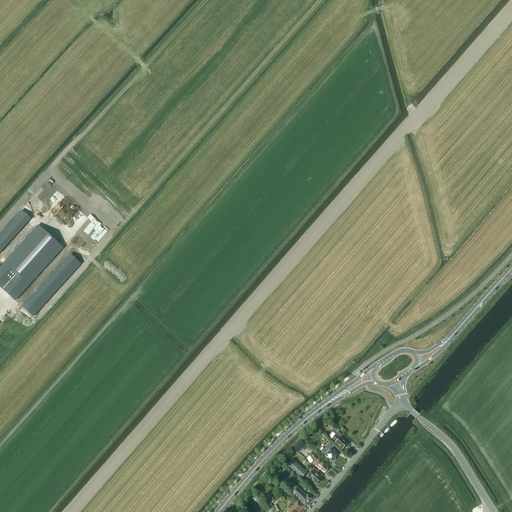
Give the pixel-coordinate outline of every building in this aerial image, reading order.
[(0,250),(29,219),(21,211),(0,234),(0,250)] [(0,294),(4,298),(2,299),(7,303),(10,299),(13,302),(57,254),(34,233),(0,269),(0,294)] [(342,449),(347,444),(340,438),(342,436),(338,432),(331,439),(342,449)] [(300,439),(292,447),(299,453),(306,445),(300,439)] [(330,443),(324,449),(321,452),(326,456),(326,457),(327,458),(328,457),(332,461),(333,460),(334,461),(335,459),(335,458),(338,454),(331,448),(334,446),(330,443)] [(327,467),(315,456),(316,454),(313,452),(309,456),(316,462),(317,461),(317,462),(315,465),(320,470),(321,469),(325,472),(328,469),(327,468),(327,467)] [(307,473),(293,459),(287,465),(302,478),(307,473)] [(322,478),(314,470),(308,476),(317,484),(322,478)] [(305,506),(309,502),(312,499),(306,493),(305,494),(297,486),(291,492),(300,501),(302,503),(305,506)] [(276,496),(271,491),(265,496),(272,503),(279,497),(277,495),(276,496)] [(299,511),(305,506),(297,499),(289,508),(288,507),(285,510),(287,511),(299,511)]
